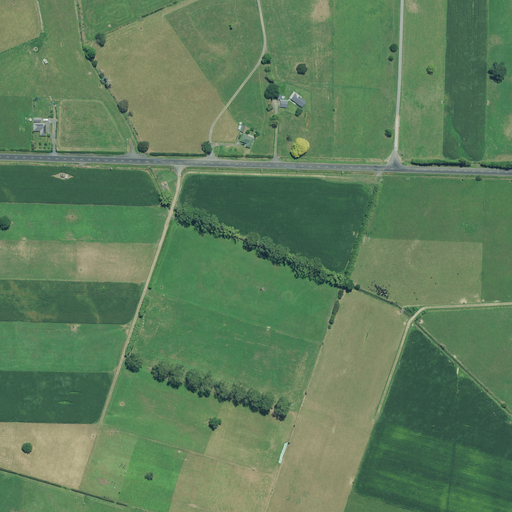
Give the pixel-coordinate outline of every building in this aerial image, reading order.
[(30,68),(27,60),(17,64),(20,73),(30,68)] [(305,101),(294,93),(290,98),(301,107),(305,101)] [(305,133),(306,113),(302,113),(301,119),(297,119),(296,131),(301,132),(305,133)] [(46,124),(34,123),(34,131),(40,131),(40,136),(46,136),(46,124)] [(247,126),(243,125),(242,126),(240,125),(239,129),(241,130),(240,131),(244,133),(247,126)] [(254,139),(244,134),(241,141),(247,144),(246,146),(250,148),(254,139)]
